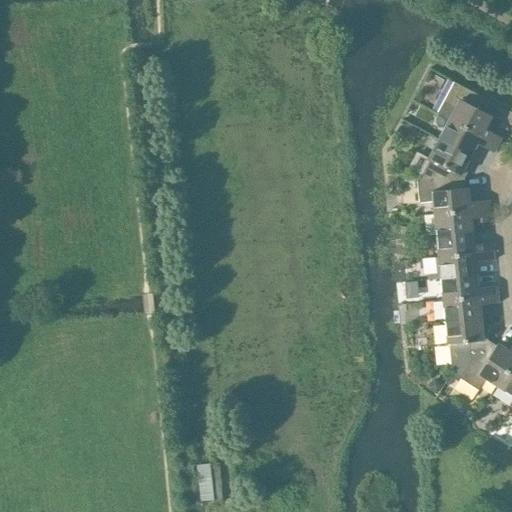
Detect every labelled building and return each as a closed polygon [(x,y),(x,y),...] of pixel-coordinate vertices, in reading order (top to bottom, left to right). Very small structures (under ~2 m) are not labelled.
[(454,108),(448,120),(497,145),(501,137),(484,129),(490,116),(483,113),(489,101),(453,82),(442,102),(454,108)] [(448,120),(438,139),(470,155),(476,144),(493,153),(497,145),(448,120)] [(429,160),(418,180),(438,178),(439,191),(464,188),(463,178),(468,169),(464,167),(470,155),(438,139),(427,159),(429,160)] [(432,201),(433,214),(488,208),(487,200),(468,202),(466,188),(464,188),(439,191),(438,178),(418,180),(416,180),(419,203),(432,201)] [(433,214),(435,235),(471,232),(470,219),(473,219),(474,223),(489,222),(488,217),(489,217),(488,208),(433,214)] [(435,235),(437,257),(492,251),(491,243),(472,244),(471,232),(435,235)] [(437,257),(439,278),(475,275),(474,262),(493,260),(492,251),(437,257)] [(439,278),(442,300),(496,294),(496,286),(477,287),(475,275),(439,278)] [(442,300),(444,321),(480,318),(478,305),(497,303),(496,294),(442,300)] [(451,373),(459,378),(471,360),(481,367),(495,345),(487,340),(486,330),(481,330),(480,318),(444,321),(446,344),(448,344),(451,373)] [(485,379),(496,386),(511,360),(511,344),(508,351),(496,344),(495,345),(481,367),(471,360),(459,378),(478,390),(485,379)] [(511,360),(496,386),(511,396),(511,360)] [(198,466),(201,500),(213,498),(209,465),(198,466)]
